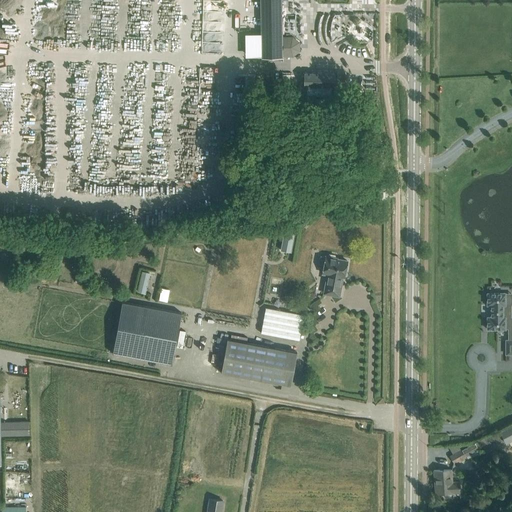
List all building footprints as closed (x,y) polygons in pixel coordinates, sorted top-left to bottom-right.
[(260,0),(261,57),(272,57),(282,57),(281,0),(260,0)] [(293,37),(283,37),(283,56),(293,56),(300,51),(300,41),(293,37)] [(304,72),(304,86),(306,86),(306,95),(332,96),(332,87),(335,87),(335,73),(304,72)] [(281,247),(290,248),(292,236),(282,235),(281,247)] [(328,274),(324,293),(339,296),(342,277),(344,277),(347,261),(337,259),(338,258),(336,258),(335,255),(329,254),(328,256),(326,256),(321,255),(321,257),(319,258),(319,261),(320,262),(319,264),(324,264),(323,273),(328,274)] [(146,294),(152,272),(143,270),(137,291),(146,294)] [(505,293),(487,293),(487,305),(491,305),(491,317),(487,317),(487,329),(505,329),(505,328),(509,328),(509,318),(511,318),(511,304),(505,304),(505,293)] [(122,301),(114,343),(113,353),(172,364),(182,313),(122,301)] [(261,333),(289,338),(299,340),(304,315),(266,307),(261,333)] [(227,339),(223,363),(221,372),(291,385),(297,352),(227,339)] [(28,422),(0,421),(0,435),(29,435),(28,422)] [(511,428),(502,434),(508,445),(511,442),(511,428)] [(475,440),(453,453),(459,463),(481,451),(475,440)] [(451,469),(444,469),(434,470),(435,494),(460,492),(459,482),(452,482),(451,469)] [(222,511),(226,497),(208,494),(205,511),(222,511)]
